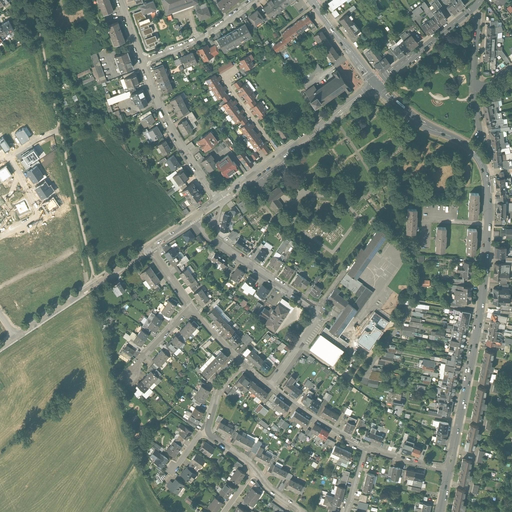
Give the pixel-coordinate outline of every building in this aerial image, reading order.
[(97,0),(103,15),(110,12),(113,11),(109,0),(97,0)] [(196,0),(161,0),(166,15),(182,9),(194,5),(198,4),(196,0)] [(219,0),(216,3),(223,11),(230,6),(237,0),(219,0)] [(277,12),(268,0),(267,2),(267,4),(262,7),(269,17),(277,12)] [(282,7),(276,0),(272,0),(271,0),(268,0),(277,12),(281,10),(280,10),(283,8),(282,7)] [(334,0),(330,0),(327,3),(332,9),(338,5),(339,5),(334,0)] [(464,5),(460,0),(450,0),(450,1),(452,3),(446,8),(452,15),(464,5)] [(153,1),(146,3),(146,2),(143,3),(143,4),(139,6),(142,12),(142,14),(143,14),(156,9),(153,1)] [(424,2),(412,11),(417,18),(420,16),(418,14),(424,10),(426,13),(427,12),(428,14),(431,11),(430,10),(424,2)] [(440,9),(435,3),(431,5),(433,8),(430,10),(431,11),(434,16),(441,24),(447,19),(440,9)] [(207,7),(196,11),(199,21),(210,17),(207,7)] [(336,10),(331,13),(334,18),(339,14),(336,10)] [(257,11),(249,17),(253,23),(255,25),(263,19),(261,17),(257,11)] [(142,14),(142,12),(133,15),(145,49),(156,45),(154,41),(157,40),(155,35),(152,36),(151,33),(153,32),(151,26),(149,27),(148,24),(151,23),(149,18),(146,19),(145,15),(144,15),(143,14),(142,14)] [(312,22),(306,14),(304,16),(301,18),(302,18),(307,25),(312,22)] [(346,14),(339,20),(345,28),(352,22),(346,14)] [(433,17),(422,26),(421,26),(428,35),(441,24),(434,16),(433,17)] [(307,25),(302,18),(301,18),(298,21),(297,21),(296,21),(303,30),(308,26),(307,25)] [(8,21),(2,25),(7,34),(13,30),(8,21)] [(303,30),(296,21),(295,22),(295,23),(292,25),(298,34),(303,30)] [(497,21),(490,21),(490,26),(487,26),(487,32),(498,33),(498,22),(497,21)] [(107,26),(114,45),(125,41),(118,22),(114,23),(107,26)] [(317,29),(312,22),(307,25),(308,26),(312,32),(317,29)] [(352,22),(345,28),(351,36),(356,33),(359,31),(353,22),(352,22)] [(245,24),(239,28),(238,27),(236,29),(231,32),(237,43),(240,40),(241,42),(247,39),(246,37),(250,35),(245,24)] [(298,34),(292,25),(288,28),(287,28),(286,29),(293,37),(298,34)] [(293,37),(286,29),(285,29),(285,30),(282,33),(284,37),(288,41),(293,37)] [(326,38),(320,31),(313,36),(324,51),(331,46),(326,38)] [(231,32),(225,36),(224,35),(222,36),(222,37),(217,40),(223,50),(226,48),(227,50),(234,46),(233,45),(237,43),(231,32)] [(406,35),(404,32),(399,36),(404,41),(408,38),(406,35)] [(409,33),(406,35),(408,38),(404,41),(403,42),(410,50),(417,43),(409,33)] [(284,38),(272,47),(276,52),(283,46),(283,47),(287,44),(286,43),(288,41),(284,37),(283,37),(283,38),(284,38)] [(403,42),(398,46),(404,54),(410,50),(403,42)] [(206,45),(198,50),(200,53),(200,54),(201,57),(202,56),(204,60),(206,59),(209,60),(210,57),(212,56),(208,49),(206,45)] [(324,51),(322,52),(325,55),(327,54),(332,61),(339,56),(331,45),(331,46),(324,51)] [(404,54),(398,46),(392,50),(399,58),(404,54)] [(373,52),(371,49),(365,53),(369,59),(371,57),(377,64),(374,66),(378,72),(380,72),(385,69),(379,61),(374,55),(373,52)] [(127,51),(114,56),(120,72),(133,67),(127,51)] [(390,65),(385,57),(384,58),(382,60),(381,59),(382,58),(377,52),(374,55),(385,69),(390,65)] [(391,56),(388,52),(383,56),(384,58),(385,57),(390,65),(395,61),(391,56)] [(107,82),(99,62),(96,53),(90,56),(93,64),(101,84),(107,82)] [(192,53),(182,57),(184,62),(186,67),(196,62),(192,53)] [(248,55),(239,61),(241,64),(239,65),(240,67),(251,60),(254,59),(251,54),(248,56),(248,55)] [(494,56),(486,56),(485,61),(491,62),(490,69),(496,69),(496,56),(494,56)] [(220,73),(234,66),(231,60),(217,68),(220,73)] [(251,60),(240,67),(241,69),(243,67),(245,71),(254,65),(251,60)] [(317,64),(307,71),(311,76),(321,69),(317,64)] [(163,65),(153,69),(156,75),(164,71),(163,69),(164,68),(163,65)] [(336,76),(317,90),(314,85),(308,89),(307,89),(305,90),(305,91),(305,92),(317,109),(345,89),(348,93),(351,90),(337,70),(333,72),(336,76)] [(164,71),(156,75),(158,81),(166,77),(165,75),(167,75),(165,71),(164,71)] [(135,75),(125,78),(128,88),(133,86),(139,84),(136,74),(135,75)] [(215,75),(206,80),(208,85),(220,78),(219,76),(216,78),(215,75)] [(93,76),(82,81),(83,84),(94,79),(93,76)] [(166,77),(158,81),(160,87),(169,84),(169,83),(168,81),(169,81),(168,77),(166,77)] [(220,78),(208,85),(211,90),(220,84),(218,81),(221,80),(220,78)] [(242,85),(237,89),(240,92),(237,94),(239,95),(252,85),(249,81),(246,83),(242,85)] [(169,84),(160,87),(163,93),(171,90),(170,87),(171,87),(170,83),(169,83),(169,84)] [(220,84),(211,90),(214,95),(226,88),(225,86),(222,87),(220,84)] [(252,85),(239,95),(240,97),(242,95),(244,98),(253,92),(255,90),(252,85)] [(226,88),(214,95),(217,100),(226,94),(224,91),(227,89),(226,88)] [(126,92),(124,93),(127,98),(131,96),(130,94),(136,91),(135,89),(134,89),(126,92)] [(136,91),(130,94),(131,96),(135,105),(138,104),(139,107),(147,104),(146,99),(144,95),(145,95),(144,92),(142,89),(136,91)] [(253,92),(244,98),(246,101),(244,103),(245,104),(248,103),(252,99),(256,96),(253,92)] [(180,94),(169,101),(172,105),(172,106),(183,99),(183,100),(183,99),(180,94)] [(183,99),(172,106),(175,111),(185,105),(186,105),(183,100),(183,99)] [(225,103),(222,105),(225,110),(236,102),(235,100),(233,102),(230,99),(225,103)] [(256,104),(251,108),(253,111),(251,112),(252,114),(263,106),(260,101),(256,104)] [(493,102),(483,104),(484,110),(492,108),(496,107),(499,106),(498,101),(493,102)] [(236,102),(225,110),(229,114),(237,108),(235,105),(237,103),(236,102)] [(185,105),(175,111),(174,111),(175,111),(177,116),(180,114),(188,110),(185,105)] [(263,106),(252,114),(254,116),(256,114),(258,117),(263,113),(266,111),(263,106)] [(237,108),(229,114),(226,117),(229,121),(232,119),(243,111),(242,109),(239,111),(237,108)] [(150,111),(139,117),(141,120),(142,119),(145,125),(144,126),(154,120),(151,114),(152,114),(150,111)] [(243,111),(232,119),(236,123),(239,121),(244,117),(242,114),(244,112),(243,111)] [(188,118),(178,124),(184,134),(192,129),(189,125),(197,120),(194,115),(188,118)] [(494,120),(486,121),(487,127),(500,125),(504,124),(503,119),(494,120)] [(243,125),(239,128),(243,133),(253,125),(252,123),(250,125),(248,122),(243,125)] [(289,134),(281,123),(273,128),(277,133),(277,132),(282,139),(289,134)] [(253,125),(243,133),(246,137),(254,131),(252,128),(255,126),(253,125)] [(157,126),(148,131),(149,134),(151,133),(154,139),(162,135),(157,126)] [(14,133),(21,144),(30,138),(23,128),(20,130),(14,133)] [(203,136),(202,136),(201,137),(201,138),(198,140),(205,151),(208,149),(210,149),(211,148),(211,147),(218,142),(210,131),(203,136)] [(254,131),(246,137),(249,142),(260,134),(259,132),(257,134),(254,131)] [(260,134),(249,142),(253,146),(261,140),(259,137),(261,135),(260,134)] [(0,138),(0,144),(5,152),(10,149),(2,137),(0,138)] [(228,137),(223,141),(228,148),(233,144),(228,137)] [(165,140),(157,145),(163,154),(170,150),(168,147),(169,147),(165,140)] [(261,140),(253,146),(256,151),(260,148),(265,145),(267,143),(266,141),(263,143),(261,140)] [(191,141),(186,145),(190,150),(195,146),(191,141)] [(221,143),(209,152),(213,157),(224,148),(221,143)] [(39,157),(34,148),(22,156),(24,159),(27,164),(29,164),(39,157)] [(245,154),(243,151),(237,155),(247,168),(253,164),(249,159),(245,154)] [(199,152),(194,155),(198,160),(199,159),(202,157),(199,152)] [(205,158),(201,161),(208,170),(216,164),(215,163),(212,159),(213,158),(210,154),(205,158)] [(179,164),(173,155),(166,160),(172,169),(179,164)] [(228,156),(219,162),(219,161),(215,163),(216,164),(219,168),(220,168),(222,171),(221,171),(225,177),(238,168),(233,162),(232,163),(228,156)] [(30,166),(29,164),(27,164),(24,159),(21,162),(26,169),(30,166)] [(40,171),(36,166),(26,172),(30,177),(40,171)] [(0,176),(2,180),(10,175),(5,167),(0,170),(0,176)] [(177,173),(173,175),(179,184),(183,181),(189,177),(183,169),(182,169),(177,173)] [(40,171),(30,177),(33,182),(37,180),(43,176),(40,171)] [(500,178),(496,179),(496,186),(505,185),(511,184),(511,177),(504,178),(500,178)] [(49,187),(46,182),(36,189),(42,199),(54,191),(51,186),(49,187)] [(187,186),(183,190),(185,193),(184,194),(189,200),(189,199),(192,203),(196,199),(199,198),(197,196),(200,194),(197,190),(198,190),(197,187),(196,188),(195,186),(192,183),(187,186)] [(169,195),(177,189),(174,185),(166,192),(169,195)] [(505,185),(496,186),(497,194),(501,193),(505,193),(506,193),(505,185)] [(279,186),(265,197),(276,212),(283,206),(277,198),(278,197),(284,193),(279,186)] [(478,193),(470,193),(469,200),(468,209),(469,210),(468,217),(477,217),(477,211),(478,211),(478,200),(478,193)] [(58,206),(53,198),(43,205),(48,213),(58,206)] [(248,208),(243,201),(238,204),(243,212),(248,208)] [(24,202),(16,206),(20,214),(28,210),(24,202)] [(235,206),(230,210),(234,215),(239,212),(235,206)] [(416,209),(407,209),(407,216),(406,216),(406,225),(406,233),(415,233),(415,226),(416,227),(416,216),(416,209)] [(231,216),(224,215),(222,222),(229,224),(229,220),(230,221),(231,216)] [(229,224),(222,222),(220,230),(228,232),(229,228),(228,227),(229,224)] [(445,228),(437,227),(436,234),(435,244),(436,244),(435,251),(444,251),(444,244),(445,244),(445,235),(445,228)] [(379,228),(347,273),(355,279),(388,234),(379,228)] [(476,229),(467,229),(467,236),(466,236),(466,245),(466,253),(475,253),(475,247),(476,236),(476,229)] [(511,229),(506,229),(506,231),(501,230),(501,235),(506,236),(506,238),(511,237),(511,229)] [(190,231),(183,235),(188,242),(194,237),(190,231)] [(243,240),(239,237),(235,244),(241,248),(245,242),(242,240),(243,240)] [(284,240),(276,251),(281,254),(289,243),(284,240)] [(248,244),(245,242),(241,248),(248,253),(252,246),(249,243),(248,244)] [(167,245),(162,248),(166,253),(170,249),(167,245)] [(263,245),(256,256),(263,260),(268,253),(266,251),(268,248),(263,245)] [(506,247),(495,247),(495,257),(505,257),(506,247)] [(166,253),(165,253),(169,259),(176,254),(172,248),(170,249),(166,253)] [(222,257),(215,253),(211,259),(214,262),(215,261),(218,263),(222,257)] [(176,254),(169,259),(173,265),(173,264),(177,262),(179,264),(180,263),(188,258),(185,255),(180,259),(176,254)] [(282,261),(273,256),(271,259),(272,260),(269,265),(276,270),(282,261)] [(228,261),(222,257),(218,263),(221,265),(220,266),(224,268),(228,261)] [(473,262),(464,262),(463,266),(463,269),(472,270),(472,267),(473,262)] [(147,264),(137,271),(139,274),(141,273),(141,272),(149,267),(147,264)] [(287,265),(281,273),(289,278),(294,270),(293,269),(295,267),(291,264),(289,266),(287,265)] [(149,267),(141,272),(141,273),(142,272),(145,276),(144,276),(146,280),(147,279),(155,274),(150,266),(149,267)] [(187,268),(179,274),(183,279),(191,274),(187,268)] [(237,268),(233,274),(232,274),(230,277),(235,281),(238,282),(244,273),(237,268)] [(472,270),(463,269),(463,272),(463,277),(472,277),(472,273),(471,273),(472,270)] [(509,272),(495,271),(495,274),(494,274),(494,279),(500,279),(507,279),(509,279),(509,272)] [(355,279),(347,273),(340,282),(355,293),(362,284),(355,279)] [(155,274),(147,279),(150,283),(149,284),(151,287),(152,287),(157,283),(160,281),(155,274)] [(191,274),(183,279),(187,285),(195,280),(191,274)] [(298,274),(294,281),(301,286),(305,279),(298,274)] [(249,276),(242,287),(252,294),(256,289),(252,286),(256,280),(249,276)] [(119,282),(114,285),(119,293),(125,290),(124,289),(121,285),(119,282)] [(315,284),(310,292),(316,297),(322,289),(315,284)] [(362,284),(355,293),(359,296),(366,301),(372,292),(362,284)] [(270,290),(262,285),(256,293),(264,298),(270,290)] [(499,288),(497,288),(497,289),(493,289),(493,293),(493,296),(508,297),(508,288),(499,288)] [(201,289),(193,294),(197,300),(205,294),(201,289)] [(337,293),(333,290),(327,299),(335,305),(340,297),(336,294),(337,293)] [(205,294),(197,300),(201,305),(202,305),(207,301),(209,300),(205,294)] [(470,295),(462,294),(462,297),(461,302),(470,302),(471,298),(470,298),(470,295)] [(343,310),(329,330),(325,327),(310,347),(333,364),(348,342),(338,335),(352,315),(355,317),(366,301),(359,296),(352,306),(348,303),(340,297),(335,305),(343,310)] [(508,297),(493,296),(493,299),(492,299),(492,304),(507,304),(508,297)] [(282,299),(278,304),(274,310),(271,309),(269,312),(264,309),(262,311),(261,311),(260,313),(261,314),(259,317),(263,320),(262,322),(264,324),(274,331),(288,311),(290,313),(294,307),(282,299)] [(170,301),(169,300),(165,306),(172,311),(176,305),(175,305),(170,301)] [(258,301),(253,309),(258,313),(263,305),(258,301)] [(172,311),(165,306),(161,311),(161,312),(165,314),(168,317),(172,311)] [(214,308),(208,314),(214,320),(219,315),(220,314),(214,308)] [(157,316),(151,313),(148,318),(158,325),(162,320),(157,316)] [(214,320),(213,321),(217,325),(223,319),(219,315),(214,320)] [(421,328),(424,319),(411,316),(409,325),(421,328)] [(158,325),(148,318),(144,324),(146,325),(148,326),(151,328),(155,331),(158,325)] [(223,319),(217,325),(221,329),(227,323),(223,319)] [(191,323),(189,321),(184,326),(192,333),(196,328),(191,323)] [(227,323),(221,329),(225,333),(231,327),(227,323)] [(400,329),(399,334),(413,336),(415,328),(403,325),(402,329),(400,329)] [(184,326),(180,331),(182,333),(186,337),(187,338),(192,333),(184,326)] [(231,327),(225,333),(229,337),(234,333),(235,331),(231,327)] [(431,329),(429,338),(434,339),(435,335),(444,337),(445,332),(431,329)] [(142,331),(141,330),(137,335),(144,340),(148,335),(147,334),(142,331)] [(240,339),(234,333),(229,337),(228,338),(234,344),(240,339)] [(134,340),(134,341),(136,342),(141,345),(144,340),(137,335),(134,340)] [(178,338),(176,336),(171,340),(178,347),(182,342),(178,338)] [(368,337),(361,347),(367,351),(374,342),(368,337)] [(505,345),(504,351),(508,352),(509,344),(511,344),(511,338),(505,337),(503,344),(505,345)] [(178,347),(171,340),(166,345),(169,348),(173,352),(178,347)] [(209,340),(203,346),(205,348),(212,343),(209,340)] [(282,342),(277,348),(281,351),(282,351),(286,346),(282,342)] [(402,350),(395,349),(395,345),(389,344),(388,352),(401,353),(402,350)] [(127,345),(126,345),(120,354),(128,360),(135,350),(131,348),(127,345)] [(247,346),(241,352),(246,356),(251,350),(247,346)] [(164,352),(162,350),(157,355),(164,361),(169,356),(168,356),(164,352)] [(251,350),(246,356),(250,360),(255,354),(251,350)] [(494,352),(484,350),(478,381),(487,383),(490,370),(492,370),(493,365),(491,365),(494,352)] [(377,364),(389,366),(390,362),(393,363),(394,357),(400,358),(400,355),(394,354),(394,353),(384,351),(383,356),(381,355),(381,359),(378,359),(377,364)] [(221,352),(215,358),(221,363),(227,357),(221,352)] [(255,354),(250,360),(254,363),(259,357),(255,354)] [(164,361),(157,355),(153,359),(155,362),(159,366),(164,361)] [(259,357),(254,363),(258,367),(259,366),(264,361),(259,357)] [(264,361),(259,366),(266,372),(274,363),(268,357),(264,361)] [(446,358),(442,357),(441,361),(446,362),(446,364),(459,366),(460,361),(450,359),(446,358)] [(215,358),(211,362),(217,367),(221,363),(215,358)] [(217,367),(211,362),(208,366),(214,372),(217,367)] [(208,366),(202,372),(208,377),(214,372),(208,366)] [(153,373),(151,371),(147,376),(153,382),(158,377),(153,373)] [(252,382),(242,375),(236,383),(233,387),(242,395),(247,388),(252,382)] [(153,382),(147,376),(142,381),(149,387),(153,382)] [(149,387),(142,381),(137,386),(139,388),(144,392),(141,394),(146,398),(153,391),(149,387)] [(294,386),(288,381),(283,387),(289,392),(294,386)] [(252,382),(247,388),(252,392),(257,385),(253,382),(252,382)] [(210,390),(201,385),(201,386),(202,386),(201,388),(200,388),(198,391),(199,392),(207,396),(210,390)] [(257,385),(252,392),(256,395),(261,389),(257,385)] [(301,391),(294,386),(289,392),(296,397),(301,391)] [(486,389),(477,387),(471,418),(480,420),(483,407),(485,407),(486,402),(484,402),(486,389)] [(268,394),(261,389),(256,395),(263,400),(268,394)] [(207,396),(199,392),(198,394),(197,394),(195,397),(203,402),(207,396)] [(306,394),(302,401),(308,405),(313,399),(306,394)] [(283,402),(276,397),(271,403),(278,408),(283,402)] [(315,401),(313,399),(308,405),(315,410),(320,404),(319,404),(322,399),(318,397),(315,401)] [(397,399),(393,398),(392,404),(392,403),(403,406),(405,399),(397,397),(397,399)] [(283,402),(278,408),(284,413),(289,407),(283,402)] [(259,411),(264,415),(268,410),(263,406),(259,411)] [(204,412),(195,407),(196,408),(195,410),(194,409),(192,413),(200,418),(204,412)] [(324,407),(321,414),(328,418),(332,411),(324,407)] [(192,413),(187,410),(185,413),(190,416),(189,419),(189,418),(188,419),(191,420),(196,423),(197,424),(200,418),(192,413)] [(295,411),(291,417),(298,422),(302,416),(295,411)] [(339,415),(332,411),(328,418),(335,422),(339,415)] [(309,420),(302,416),(298,422),(304,427),(309,420)] [(261,419),(259,423),(266,428),(269,424),(261,419)] [(448,423),(439,421),(437,430),(437,429),(436,434),(437,434),(435,442),(444,443),(445,436),(446,436),(447,431),(446,431),(448,423)] [(220,422),(216,429),(223,433),(227,425),(220,422)] [(347,422),(343,430),(350,433),(354,425),(347,422)] [(192,432),(185,427),(181,424),(178,428),(182,432),(180,434),(182,436),(186,439),(187,439),(192,432)] [(314,424),(307,435),(312,438),(315,434),(317,435),(321,428),(314,424)] [(479,426),(470,424),(466,440),(464,448),(474,450),(477,437),(479,437),(480,432),(478,432),(479,426)] [(233,428),(227,425),(223,433),(229,436),(232,430),(233,428)] [(329,432),(321,428),(317,435),(324,439),(329,432)] [(374,434),(366,430),(363,437),(371,441),(374,434)] [(242,435),(238,432),(238,433),(235,439),(233,442),(237,444),(237,443),(241,445),(245,437),(241,435),(242,435)] [(382,437),(374,434),(371,441),(379,444),(382,437)] [(182,436),(178,441),(183,444),(186,439),(182,436)] [(249,439),(246,437),(245,437),(241,445),(241,446),(244,448),(245,447),(249,449),(248,450),(249,450),(253,441),(249,439)] [(332,447),(335,442),(327,438),(325,443),(332,447)] [(174,442),(170,447),(171,448),(168,452),(175,457),(181,447),(174,442)] [(214,449),(205,442),(200,449),(205,453),(206,452),(210,455),(214,449)] [(412,446),(404,443),(402,450),(410,453),(412,446)] [(343,449),(335,445),(332,452),(340,456),(343,449)] [(260,446),(254,458),(260,461),(264,453),(261,452),(263,448),(260,446)] [(421,449),(412,446),(410,453),(418,456),(421,449)] [(351,453),(343,449),(340,456),(348,460),(351,453)] [(160,454),(155,450),(151,454),(157,458),(154,462),(161,468),(168,459),(160,454)] [(484,451),(479,450),(476,462),(482,463),(484,451)] [(264,453),(260,461),(266,464),(270,457),(264,453)] [(205,461),(196,454),(191,461),(192,462),(197,466),(198,464),(201,466),(205,461)] [(270,457),(266,464),(269,466),(271,463),(272,463),(276,456),(272,454),(270,457)] [(471,460),(462,458),(460,466),(457,482),(466,484),(468,478),(470,479),(471,474),(469,473),(471,460)] [(243,465),(237,461),(233,466),(238,469),(239,470),(243,465)] [(194,469),(189,465),(187,468),(195,473),(197,471),(194,469)] [(275,465),(271,472),(277,476),(281,468),(275,465)] [(400,468),(393,467),(391,476),(391,478),(398,479),(399,475),(400,469),(400,468)] [(187,468),(183,473),(182,473),(180,475),(187,480),(189,478),(192,480),(196,475),(195,473),(187,468)] [(287,472),(281,468),(277,476),(283,479),(287,472)] [(233,479),(232,479),(237,482),(244,473),(239,470),(238,469),(237,469),(239,470),(233,479)] [(335,483),(345,486),(350,472),(343,469),(341,476),(338,475),(335,483)] [(415,471),(406,469),(404,477),(408,478),(407,484),(412,485),(415,471)] [(423,473),(415,471),(412,485),(421,487),(422,481),(423,473)] [(166,476),(161,472),(157,476),(162,482),(166,476)] [(374,475),(367,473),(365,482),(372,483),(374,475)] [(290,479),(286,486),(292,490),(296,482),(290,479)] [(183,485),(176,480),(174,483),(170,488),(176,493),(178,489),(180,490),(183,485)] [(303,485),(296,482),(292,490),(298,493),(303,485)] [(372,483),(365,482),(363,490),(370,492),(372,483)] [(226,483),(222,489),(223,489),(221,493),(226,497),(227,498),(234,488),(233,488),(228,483),(226,483)] [(345,488),(338,486),(335,495),(342,497),(345,488)] [(258,493),(252,488),(248,494),(256,499),(260,494),(258,493)] [(465,490),(456,488),(450,511),(460,511),(461,508),(463,508),(464,504),(462,503),(465,490)] [(256,499),(248,494),(244,500),(250,504),(252,506),(256,499)] [(334,497),(326,495),(323,503),(327,504),(332,505),(333,503),(340,505),(342,497),(335,495),(334,497)] [(217,499),(215,497),(211,503),(213,504),(210,508),(216,511),(222,502),(217,499)] [(282,511),(284,511),(271,502),(268,507),(275,511),(282,511)] [(428,511),(430,505),(416,502),(414,510),(421,511),(423,511),(428,511)]
